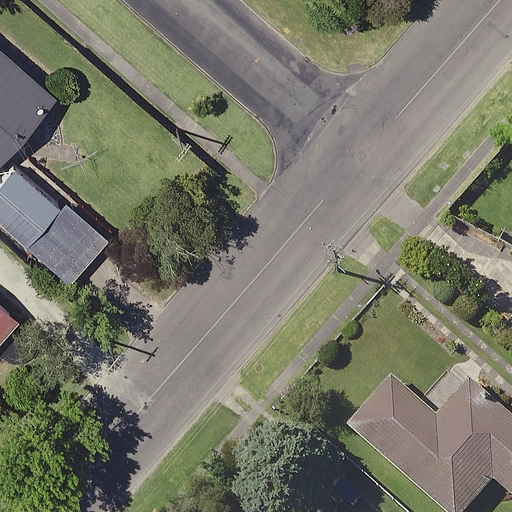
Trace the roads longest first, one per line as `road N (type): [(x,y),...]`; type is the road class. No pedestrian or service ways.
road 1 (residential): [(49,511),(361,157)]
road 2 (residential): [(181,0),(361,157)]
road 3 (residential): [(361,157),(499,0)]
